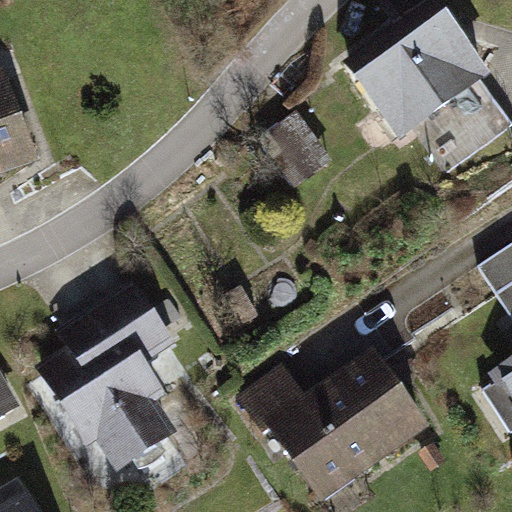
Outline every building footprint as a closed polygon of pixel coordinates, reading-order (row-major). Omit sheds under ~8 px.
[(356,69),(412,141),(486,85),(429,12),(356,69)] [(0,172),(34,160),(2,76),(0,76),(0,172)] [(310,119),(273,142),(303,190),(340,166),(310,119)] [(511,258),(484,276),(511,321),(511,258)] [(102,450),(117,471),(176,432),(160,408),(168,395),(152,368),(180,351),(137,279),(56,327),(68,349),(35,368),(81,447),(102,450)] [(264,430),(327,508),(427,429),(365,351),(264,430)] [(0,416),(21,406),(0,366),(0,416)] [(511,366),(494,377),(511,407),(511,366)] [(35,511),(26,496),(0,511),(35,511)]
